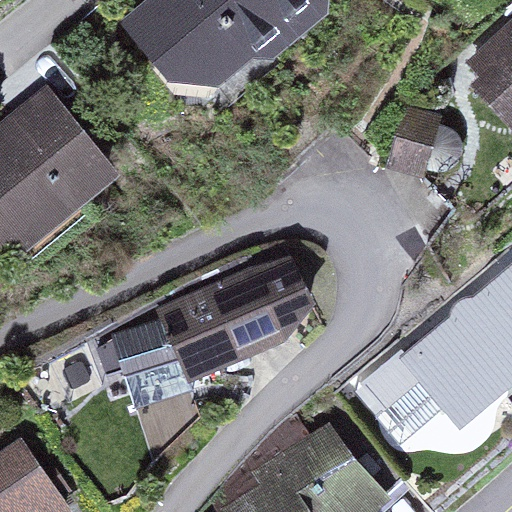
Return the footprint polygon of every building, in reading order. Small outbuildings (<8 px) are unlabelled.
[(160,0),(129,26),(196,106),(322,0),(160,0)] [(511,118),(511,26),(466,71),(511,118)] [(36,89),(0,119),(0,253),(103,167),(36,89)] [(276,256),(157,311),(188,378),(281,336),(300,309),(276,256)] [(511,277),(364,394),(382,416),(425,382),(460,426),(511,385),(511,277)] [(56,355),(71,387),(102,373),(88,341),(56,355)] [(380,511),(383,510),(326,429),(254,479),(262,490),(231,511),(380,511)] [(62,511),(12,437),(0,445),(0,511),(62,511)]
